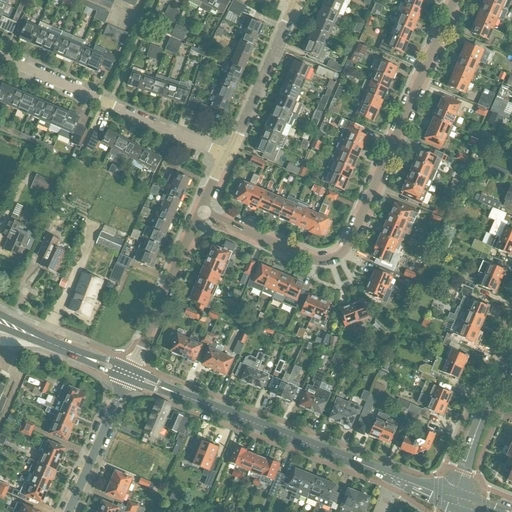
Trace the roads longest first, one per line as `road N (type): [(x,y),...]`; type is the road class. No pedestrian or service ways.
road 1 (residential): [(455,0),(348,248),(333,261),(200,210)]
road 2 (secondary): [(392,476),(128,374)]
road 3 (residential): [(227,155),(0,56)]
road 4 (residential): [(200,210),(128,374)]
road 5 (residential): [(227,155),(297,0)]
road 6 (tertiary): [(456,499),(511,346)]
road 7 (residential): [(68,511),(128,374)]
